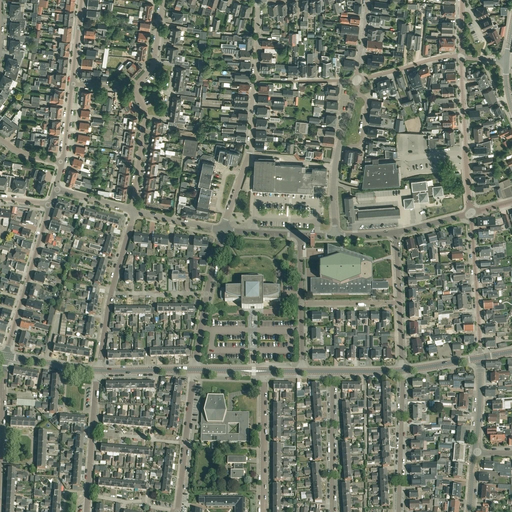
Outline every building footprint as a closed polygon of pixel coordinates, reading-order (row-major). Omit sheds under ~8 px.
[(56,0),(56,3),(62,4),(61,5),(66,6),(66,8),(74,9),(74,3),(66,2),(61,1),(56,0)] [(98,10),(99,1),(94,0),(88,0),(87,9),(98,10)] [(189,7),(194,9),(196,3),(195,3),(196,0),(187,0),(191,2),(189,7)] [(225,9),(228,0),(226,0),(219,0),(218,7),(225,9)] [(350,0),(349,0),(347,1),(347,3),(352,4),(352,7),(354,7),(354,11),(361,12),(361,4),(354,3),(355,1),(350,0)] [(25,2),(18,1),(17,4),(10,4),(10,10),(20,11),(21,5),(25,5),(25,2)] [(388,3),(378,2),(374,1),(374,4),(371,4),(370,11),(381,13),(382,8),(387,9),(388,3)] [(238,14),(240,4),(234,2),(231,13),(238,14)] [(145,4),(144,11),(152,12),(153,5),(145,4)] [(276,21),(279,21),(278,4),(269,6),(270,15),(275,15),(276,21)] [(284,17),(284,14),(287,14),(286,4),(278,4),(280,21),(283,21),(283,17),(284,17)] [(249,17),(251,7),(243,5),(240,15),(249,17)] [(486,8),(486,7),(477,7),(478,10),(475,12),(478,18),(489,13),(488,12),(489,12),(488,8),(486,8)] [(206,8),(204,15),(210,16),(212,9),(206,8)] [(407,9),(402,8),(402,13),(397,12),(397,17),(406,18),(407,9)] [(24,11),(20,11),(10,10),(9,16),(16,16),(16,19),(18,20),(25,20),(25,17),(23,17),(24,11)] [(96,19),(97,11),(87,10),(87,17),(96,19)] [(151,19),(152,12),(144,11),(142,18),(151,19)] [(186,18),(186,14),(183,14),(183,13),(174,12),(174,13),(173,12),(172,15),(173,15),(172,20),(178,21),(178,22),(181,22),(181,21),(182,21),(183,17),(186,18)] [(380,16),(370,14),(369,24),(380,25),(380,18),(385,19),(385,20),(386,20),(389,21),(389,20),(390,16),(380,15),(380,16)] [(59,20),(64,21),(64,23),(72,24),(73,18),(65,17),(59,16),(59,20)] [(359,24),(360,17),(351,16),(351,18),(340,17),(339,22),(350,23),(359,24)] [(133,24),(135,24),(135,25),(137,26),(140,26),(140,29),(149,30),(151,22),(141,21),(141,20),(133,19),(128,18),(127,23),(133,24)] [(496,23),(493,25),(490,18),(480,23),(483,29),(493,25),(494,28),(498,27),(496,23)] [(26,20),(25,20),(18,20),(17,22),(10,22),(10,28),(20,29),(21,29),(25,29),(25,23),(26,23),(26,20)] [(405,33),(406,23),(398,22),(397,32),(405,33)] [(341,32),(358,34),(359,27),(342,25),(341,32)] [(10,28),(9,34),(16,34),(16,37),(17,38),(24,38),(25,35),(23,35),(23,32),(24,32),(26,31),(26,29),(25,29),(21,29),(20,29),(10,28)] [(95,29),(86,28),(85,37),(101,39),(101,35),(97,34),(97,33),(95,32),(95,29)] [(379,35),(380,31),(376,31),(377,29),(368,28),(367,37),(376,38),(376,34),(379,35)] [(493,43),(500,40),(495,29),(489,32),(491,36),(487,38),(489,43),(493,42),(493,43)] [(147,42),(148,34),(139,33),(138,41),(147,42)] [(177,41),(177,45),(183,46),(183,42),(182,42),(183,40),(180,39),(180,36),(170,34),(170,35),(170,36),(169,37),(170,38),(170,40),(177,41)] [(357,44),(358,35),(347,34),(346,42),(357,44)] [(26,38),(24,38),(17,38),(17,40),(10,40),(10,46),(20,47),(22,47),(23,41),(26,41),(26,38)] [(93,46),(94,39),(85,38),(84,45),(93,46)] [(367,46),(367,49),(381,51),(382,42),(368,40),(368,43),(368,44),(368,46),(367,46)] [(397,51),(394,51),(393,56),(402,58),(403,44),(398,43),(397,51)] [(139,44),(138,52),(146,53),(147,45),(139,44)] [(454,50),(454,44),(439,44),(439,53),(441,53),(441,50),(454,50)] [(182,49),(183,46),(177,45),(176,48),(168,47),(168,50),(167,52),(168,52),(168,53),(178,55),(178,49),(182,49)] [(20,47),(10,46),(9,52),(16,52),(15,56),(22,57),(24,57),(24,50),(20,50),(20,47)] [(355,58),(356,50),(347,49),(346,57),(355,58)] [(251,59),(252,50),(240,50),(240,58),(251,59)] [(145,60),(146,53),(138,52),(137,59),(145,60)] [(272,57),(272,53),(262,52),(261,62),(275,63),(276,58),(272,57)] [(183,61),(177,60),(178,55),(168,53),(167,54),(167,56),(167,57),(167,59),(174,60),(174,63),(182,65),(183,61)] [(308,53),(308,65),(307,74),(316,74),(316,65),(313,65),(313,54),(308,53)] [(323,62),(322,74),(329,74),(329,66),(330,66),(331,62),(328,62),(328,56),(324,55),(322,55),(321,62),(323,62)] [(21,64),(22,57),(15,56),(15,59),(8,58),(7,63),(16,66),(17,63),(21,64)] [(378,67),(379,62),(383,63),(384,56),(378,56),(378,59),(368,58),(367,65),(378,67)] [(354,68),(355,60),(345,59),(345,58),(336,57),(336,66),(340,66),(341,62),(345,62),(344,67),(354,68)] [(82,67),(92,68),(93,59),(82,58),(82,67)] [(306,60),(298,60),(297,74),(306,74),(306,60)] [(227,64),(230,64),(241,65),(240,70),(250,71),(251,62),(227,61),(227,64)] [(442,72),(445,72),(445,71),(455,71),(455,62),(445,62),(445,68),(442,68),(442,72)] [(20,67),(16,66),(7,63),(5,69),(12,71),(11,74),(17,77),(20,67)] [(130,66),(137,73),(142,68),(138,65),(137,66),(133,63),(130,66)] [(270,73),(271,64),(261,64),(260,73),(270,73)] [(276,64),(276,67),(275,67),(275,70),(281,71),(281,72),(284,72),(289,72),(289,65),(276,64)] [(177,67),(176,73),(185,74),(191,75),(192,66),(181,65),(181,66),(178,65),(178,67),(177,67)] [(137,73),(130,66),(127,69),(131,72),(129,74),(133,77),(137,73)] [(426,75),(430,74),(428,66),(419,69),(421,76),(420,77),(422,83),(426,82),(425,77),(427,77),(426,75)] [(90,82),(91,80),(92,71),(81,70),(80,79),(85,79),(85,81),(90,82)] [(423,86),(418,71),(417,71),(417,70),(413,72),(408,74),(409,75),(408,75),(409,79),(410,79),(414,89),(423,86)] [(479,81),(487,77),(486,76),(487,74),(485,74),(484,72),(480,74),(479,70),(473,73),(476,79),(477,79),(479,81)] [(250,81),(250,73),(235,72),(235,73),(235,72),(234,73),(234,75),(235,76),(235,80),(250,81)] [(447,82),(456,81),(455,73),(446,73),(447,79),(441,79),(441,82),(447,82)] [(9,78),(3,75),(1,80),(10,85),(13,86),(17,77),(11,74),(9,78)] [(404,84),(405,83),(403,75),(396,77),(399,86),(400,85),(402,90),(405,89),(404,84)] [(487,77),(479,81),(480,84),(479,84),(477,84),(478,90),(480,90),(482,89),(484,88),(483,86),(490,83),(489,81),(489,80),(488,79),(487,77)] [(65,87),(66,80),(56,79),(52,79),(51,82),(55,83),(55,86),(65,87)] [(390,83),(389,79),(383,81),(386,91),(390,90),(391,94),(396,92),(393,82),(390,83)] [(10,85),(1,80),(0,81),(0,86),(4,89),(3,92),(9,95),(12,89),(9,87),(10,85)] [(382,92),(386,91),(383,81),(377,83),(378,86),(375,87),(376,92),(373,92),(372,97),(378,97),(383,96),(382,92)] [(186,88),(187,85),(175,83),(174,89),(184,90),(183,93),(190,94),(190,91),(186,90),(186,88)] [(249,93),(249,84),(239,83),(239,92),(249,93)] [(259,84),(259,93),(273,94),(273,90),(269,90),(269,85),(259,84)] [(338,99),(339,88),(327,86),(326,98),(338,99)] [(448,94),(453,94),(452,86),(442,87),(442,95),(448,95),(448,94)] [(483,92),(486,97),(494,93),(494,92),(494,90),(493,90),(492,88),(483,92)] [(82,99),(90,100),(91,92),(82,91),(82,99)] [(414,102),(420,100),(417,91),(412,93),(413,97),(414,102)] [(5,101),(9,95),(3,92),(1,95),(0,94),(0,101),(0,102),(3,104),(5,101)] [(488,102),(497,98),(496,97),(497,95),(495,95),(494,93),(486,97),(488,102)] [(259,95),(258,104),(267,105),(273,106),(274,100),(268,99),(268,96),(259,95)] [(413,97),(408,99),(401,101),(403,106),(414,103),(414,102),(413,97)] [(443,108),(453,108),(453,102),(448,102),(448,97),(434,98),(434,103),(443,106),(443,108)] [(274,100),(273,106),(283,106),(284,106),(285,99),(274,98),(274,100)] [(89,107),(90,100),(82,99),(81,106),(89,107)] [(124,109),(133,105),(130,99),(126,101),(127,103),(122,106),(124,109)] [(337,111),(338,102),(327,101),(326,110),(337,111)] [(380,111),(382,102),(372,101),(370,109),(380,111)] [(131,112),(136,110),(133,105),(124,109),(125,113),(130,110),(131,112)] [(500,116),(504,114),(501,107),(500,108),(499,105),(493,108),(496,114),(499,113),(500,116)] [(481,111),(481,110),(487,109),(487,113),(490,112),(489,109),(488,106),(482,107),(476,108),(476,110),(470,111),(470,118),(476,118),(476,119),(480,119),(479,111),(481,111)] [(270,109),(267,109),(267,108),(258,107),(257,115),(270,116),(270,109)] [(61,117),(62,112),(40,109),(39,109),(39,112),(39,113),(51,114),(51,117),(59,118),(59,116),(61,117)] [(89,119),(90,111),(82,110),(81,118),(89,119)] [(236,122),(236,118),(247,118),(247,111),(238,111),(238,114),(232,113),(231,117),(229,117),(221,116),(221,121),(226,121),(236,122)] [(183,115),(179,114),(170,113),(170,118),(178,119),(179,120),(179,123),(185,124),(186,120),(185,120),(185,118),(183,118),(183,115)] [(426,117),(426,121),(429,121),(429,118),(429,117),(435,117),(435,113),(428,113),(428,117),(426,117)] [(3,116),(0,119),(0,121),(1,123),(0,124),(0,130),(2,132),(11,121),(11,120),(4,114),(3,116)] [(335,124),(336,115),(327,114),(327,117),(324,116),(323,118),(322,118),(322,120),(323,120),(323,123),(335,124)] [(380,125),(381,117),(370,115),(369,124),(380,125)] [(266,128),(267,119),(257,119),(256,127),(266,128)] [(11,121),(2,132),(7,136),(11,130),(14,132),(18,126),(11,121)] [(247,123),(237,122),(236,122),(226,121),(226,126),(233,126),(237,126),(237,130),(246,131),(247,123)] [(305,132),(306,122),(296,121),(295,131),(305,132)] [(88,132),(90,123),(85,123),(80,122),(79,130),(84,131),(88,132)] [(59,134),(60,127),(52,126),(42,125),(42,128),(46,129),(45,132),(59,134)] [(334,136),(335,129),(326,128),(318,127),(317,134),(325,135),(334,136)] [(507,127),(498,131),(501,136),(505,134),(507,137),(511,135),(511,129),(511,128),(508,130),(507,127)] [(376,136),(377,133),(383,134),(383,129),(379,129),(377,129),(368,128),(367,135),(376,136)] [(210,134),(210,131),(202,130),(200,140),(204,140),(206,133),(210,134)] [(274,137),(266,136),(266,131),(256,130),(256,139),(266,140),(273,141),(274,137)] [(246,134),(237,133),(230,133),(223,132),(223,136),(234,137),(234,140),(246,141),(246,134)] [(89,139),(90,136),(78,134),(77,142),(86,143),(87,139),(89,139)] [(333,145),(334,138),(324,136),(323,144),(333,145)] [(195,156),(197,140),(185,138),(182,154),(195,156)] [(263,149),(264,141),(256,140),(255,149),(263,149)] [(482,147),(475,147),(475,154),(479,154),(479,155),(483,155),(483,154),(486,154),(486,147),(490,147),(490,140),(482,142),(482,147)] [(214,156),(213,160),(215,160),(218,161),(218,160),(220,160),(219,161),(222,162),(223,161),(225,150),(225,147),(226,146),(217,145),(214,155),(214,156)] [(83,156),(85,148),(76,146),(75,154),(83,156)] [(352,161),(354,151),(345,149),(343,160),(352,161)] [(234,151),(232,163),(234,163),(234,164),(237,165),(237,162),(238,162),(239,161),(239,160),(240,160),(241,158),(241,157),(242,155),(242,153),(239,152),(240,151),(235,150),(234,151)] [(361,161),(363,152),(355,151),(353,159),(361,161)] [(296,152),(293,154),(298,160),(305,161),(305,158),(300,157),(296,152)] [(199,164),(199,165),(200,165),(214,168),(214,166),(215,166),(216,163),(215,163),(212,162),(213,160),(214,156),(209,155),(203,154),(200,157),(199,164)] [(80,169),(83,161),(74,158),(72,166),(80,169)] [(365,164),(362,189),(399,186),(400,186),(398,167),(396,167),(396,161),(378,163),(377,158),(372,158),(372,163),(365,164)] [(255,159),(253,189),(297,191),(311,192),(312,187),(312,183),(326,184),(327,169),(312,168),(312,172),(305,172),(306,167),(302,166),(302,165),(275,164),(275,160),(255,159)] [(76,179),(78,172),(70,169),(68,177),(76,179)] [(36,190),(43,192),(44,188),(46,185),(45,185),(46,182),(43,181),(46,173),(40,171),(37,179),(39,180),(36,190)] [(10,182),(11,175),(1,174),(1,177),(0,182),(0,187),(1,187),(1,188),(4,189),(4,188),(5,188),(6,181),(10,182)] [(18,190),(20,180),(14,179),(14,176),(11,175),(10,182),(13,182),(12,189),(13,189),(13,190),(16,191),(16,190),(18,190)] [(85,182),(82,181),(79,180),(76,179),(68,177),(66,184),(74,186),(75,183),(81,185),(81,183),(85,184),(85,182)] [(20,180),(18,190),(19,190),(19,191),(23,192),(23,191),(24,191),(25,184),(28,185),(29,178),(26,178),(25,181),(20,180)] [(414,207),(413,201),(419,200),(419,202),(429,201),(428,195),(433,194),(433,196),(443,195),(442,185),(428,187),(428,186),(427,186),(426,179),(411,181),(413,197),(403,198),(404,208),(414,207)] [(483,188),(489,188),(489,184),(483,185),(483,186),(475,186),(475,193),(483,192),(483,188)] [(355,220),(400,217),(400,209),(395,209),(395,207),(358,210),(358,208),(354,208),(353,197),(345,197),(346,215),(349,215),(349,222),(355,221),(355,220)] [(55,209),(68,213),(69,209),(67,208),(67,207),(68,207),(69,207),(70,205),(69,204),(58,200),(55,209)] [(181,207),(184,208),(183,215),(186,215),(196,217),(196,216),(197,216),(205,217),(208,218),(209,211),(208,211),(206,210),(197,208),(190,207),(190,206),(185,205),(181,204),(181,207)] [(7,227),(8,220),(9,213),(4,212),(5,211),(1,210),(0,216),(0,218),(3,219),(2,226),(7,227)] [(59,221),(61,213),(55,211),(52,219),(59,221)] [(26,224),(28,224),(29,224),(33,225),(33,224),(34,224),(35,221),(34,220),(35,216),(26,213),(22,224),(26,225),(26,224)] [(478,227),(494,226),(494,222),(490,222),(490,219),(482,219),(482,218),(478,219),(478,220),(477,220),(478,227)] [(61,225),(51,222),(49,230),(58,233),(61,225)] [(29,238),(30,232),(20,229),(21,227),(19,226),(12,224),(12,226),(13,227),(12,230),(22,233),(21,236),(29,238)] [(451,236),(449,236),(449,239),(454,238),(458,238),(458,236),(461,236),(461,233),(462,233),(462,228),(458,229),(458,230),(453,230),(453,233),(451,233),(451,236)] [(484,239),(493,239),(493,235),(488,235),(488,230),(478,231),(479,240),(481,240),(482,241),(481,242),(482,243),(482,244),(483,244),(484,243),(484,242),(484,241),(484,240),(484,239)] [(434,243),(437,242),(435,235),(428,237),(430,244),(431,243),(432,247),(435,246),(434,243)] [(45,244),(52,246),(54,242),(52,242),(53,238),(47,236),(45,244)] [(424,251),(423,246),(426,245),(424,238),(417,240),(421,252),(424,251)] [(22,245),(22,247),(30,250),(32,243),(18,239),(17,243),(22,245)] [(111,251),(113,245),(98,241),(97,244),(105,246),(104,249),(111,251)] [(418,254),(418,253),(417,249),(415,250),(413,241),(406,242),(408,252),(412,251),(413,254),(412,254),(413,259),(419,257),(418,254)] [(454,241),(450,241),(450,244),(455,243),(455,246),(453,246),(453,249),(462,248),(462,241),(454,241)] [(109,257),(111,251),(104,249),(90,244),(89,248),(100,251),(103,251),(102,255),(109,257)] [(384,294),(388,294),(388,284),(372,284),(372,260),(328,246),(328,261),(320,263),(320,279),(311,279),(311,295),(373,295),(373,290),(384,290),(384,294)] [(493,256),(493,254),(493,250),(490,250),(490,248),(479,249),(480,257),(485,257),(485,258),(489,258),(489,257),(493,256)] [(26,254),(20,253),(21,251),(16,249),(14,254),(13,253),(12,255),(9,254),(7,258),(14,260),(14,258),(24,261),(26,254)] [(59,265),(60,261),(55,260),(56,257),(53,257),(55,252),(54,252),(47,250),(47,251),(43,250),(41,256),(49,258),(48,259),(51,260),(50,262),(52,263),(59,265)] [(47,271),(50,262),(40,259),(37,268),(47,271)] [(24,272),(26,265),(12,261),(11,266),(16,267),(16,270),(24,272)] [(200,273),(196,273),(196,261),(190,261),(190,273),(193,273),(193,281),(200,281),(200,273)] [(461,273),(461,271),(464,271),(463,264),(451,265),(452,268),(456,268),(456,272),(457,272),(457,273),(461,273)] [(414,266),(411,266),(412,268),(408,268),(408,274),(416,274),(416,270),(423,270),(423,265),(415,265),(414,266)] [(141,271),(137,271),(137,283),(143,283),(143,276),(145,276),(145,266),(141,266),(141,271)] [(159,283),(166,283),(166,275),(162,275),(162,267),(157,267),(157,271),(157,275),(159,275),(159,283)] [(43,284),(46,275),(36,272),(34,281),(43,284)] [(482,283),(492,283),(492,278),(499,277),(498,273),(491,273),(491,274),(481,275),(482,283)] [(21,278),(21,277),(12,274),(9,281),(19,284),(20,282),(21,282),(22,278),(21,278)] [(101,285),(103,279),(96,277),(96,278),(93,277),(88,275),(87,278),(95,280),(94,283),(101,285)] [(242,288),(227,288),(225,288),(225,290),(222,290),(221,291),(220,294),(220,295),(221,298),(221,300),(225,300),(225,302),(242,302),(242,309),(251,309),(251,308),(254,308),(254,309),(263,309),(263,302),(280,302),(280,288),(263,288),(263,281),(261,281),(261,277),(259,277),(256,276),(253,276),(249,276),(246,276),(244,277),(244,281),(242,281),(242,288)] [(411,280),(408,280),(409,286),(416,286),(416,282),(418,282),(423,282),(423,280),(430,280),(429,276),(411,277),(411,280)] [(17,294),(19,288),(5,284),(5,283),(1,282),(0,286),(0,288),(3,290),(4,288),(10,290),(9,292),(17,294)] [(32,286),(30,291),(45,296),(45,293),(43,292),(44,291),(39,290),(40,288),(32,286)] [(499,298),(499,292),(491,292),(491,289),(482,290),(483,297),(488,296),(488,299),(499,298)] [(44,298),(45,296),(30,291),(29,297),(36,299),(37,298),(39,298),(40,300),(42,301),(44,300),(44,298)] [(12,308),(14,301),(3,298),(1,304),(12,308)] [(36,302),(35,303),(28,301),(26,307),(34,309),(34,308),(41,310),(43,304),(36,302)] [(492,301),(483,302),(484,309),(492,309),(492,311),(504,310),(503,306),(498,306),(498,303),(492,303),(492,301)] [(88,313),(96,314),(96,308),(81,306),(81,309),(86,310),(89,310),(88,313)] [(9,320),(12,312),(3,309),(0,318),(5,320),(5,318),(9,320)] [(38,322),(39,318),(32,316),(33,314),(24,311),(23,318),(38,322)] [(383,321),(381,321),(381,324),(381,329),(385,329),(385,322),(390,322),(390,314),(388,314),(388,312),(384,312),(384,313),(383,313),(383,321)] [(489,321),(489,324),(507,324),(507,317),(494,317),(494,312),(484,312),(485,321),(489,321)] [(312,321),(321,321),(321,313),(312,314),(312,321)] [(348,317),(348,321),(352,321),(351,326),(356,326),(356,317),(355,317),(355,314),(348,313),(348,317)] [(340,325),(340,321),(346,321),(346,317),(344,317),(344,314),(337,314),(337,321),(337,325),(340,325)] [(371,320),(369,320),(369,324),(372,324),(372,320),(376,320),(376,322),(378,322),(378,320),(379,320),(379,314),(371,314),(371,320)] [(438,316),(438,324),(441,324),(441,321),(442,321),(442,318),(450,318),(459,318),(459,314),(453,315),(449,315),(442,315),(438,316)] [(456,320),(454,322),(454,324),(460,324),(472,324),(472,320),(473,319),(473,317),(472,317),(472,316),(463,316),(462,316),(462,317),(462,320),(461,320),(459,320),(456,320)] [(0,330),(6,332),(8,324),(0,321),(0,330)] [(35,324),(34,324),(22,321),(20,327),(28,330),(29,326),(48,331),(49,327),(36,323),(35,324)] [(485,334),(495,334),(495,325),(485,326),(485,334)] [(78,330),(75,329),(74,332),(77,333),(82,334),(85,334),(85,337),(92,338),(93,332),(86,331),(83,331),(78,330)] [(320,333),(324,333),(324,330),(312,330),(312,340),(320,340),(320,333)] [(32,336),(29,335),(22,333),(20,339),(33,343),(34,340),(31,339),(32,336)] [(432,344),(428,345),(429,355),(430,355),(430,356),(431,356),(433,356),(434,355),(433,354),(437,353),(436,347),(443,346),(442,342),(445,342),(444,337),(441,337),(441,336),(440,336),(439,336),(432,337),(433,343),(432,343),(432,344)] [(464,338),(461,338),(458,338),(458,342),(464,342),(464,344),(469,344),(474,344),(473,336),(464,336),(464,338)] [(58,343),(57,345),(54,345),(53,352),(59,353),(60,346),(60,343),(61,339),(58,338),(57,343),(58,343)] [(33,345),(33,343),(20,339),(18,345),(26,347),(29,348),(30,344),(33,345)] [(486,348),(495,348),(495,339),(485,339),(486,348)] [(414,355),(423,353),(421,340),(413,342),(414,349),(413,349),(414,355)] [(381,344),(381,350),(384,350),(384,360),(390,360),(390,353),(391,353),(391,350),(388,350),(385,350),(385,347),(388,347),(388,344),(387,344),(381,344)] [(334,347),(330,347),(326,347),(326,350),(330,350),(330,355),(331,355),(331,356),(334,356),(334,355),(334,347)] [(345,347),(339,347),(339,352),(337,352),(337,360),(340,360),(340,361),(344,361),(344,360),(344,351),(345,351),(345,347)] [(313,360),(325,360),(325,351),(313,351),(313,360)] [(13,375),(16,376),(15,379),(14,383),(12,383),(11,387),(17,388),(17,384),(20,369),(14,368),(13,375)] [(21,377),(25,377),(26,370),(20,369),(17,384),(21,385),(21,380),(21,377)] [(33,379),(37,380),(38,373),(32,371),(31,379),(30,387),(33,387),(34,382),(33,382),(33,379)] [(508,372),(498,372),(498,375),(491,375),(491,383),(498,383),(498,379),(501,379),(501,381),(504,381),(504,376),(506,376),(509,376),(509,372),(508,372)] [(52,382),(59,383),(59,376),(52,376),(48,376),(47,379),(46,378),(46,374),(42,373),(41,381),(43,381),(44,381),(49,382),(52,382)] [(422,387),(422,389),(429,388),(429,383),(422,383),(422,381),(413,381),(413,387),(422,387)] [(426,394),(430,394),(430,392),(429,388),(422,389),(420,389),(420,392),(413,392),(413,399),(421,398),(421,395),(426,395),(426,394)] [(495,397),(495,388),(486,388),(485,397),(495,397)] [(227,413),(224,396),(208,396),(204,412),(202,412),(201,441),(248,443),(249,413),(227,413)] [(498,400),(498,403),(492,403),(492,411),(504,410),(504,404),(511,403),(511,399),(505,399),(498,400)] [(42,406),(35,405),(35,406),(35,408),(46,409),(46,412),(50,412),(56,413),(57,413),(58,412),(58,410),(57,409),(57,407),(50,406),(47,406),(42,406)] [(455,415),(455,416),(455,419),(455,420),(456,421),(458,422),(458,425),(466,425),(466,418),(458,418),(458,416),(455,415)] [(496,425),(499,425),(500,418),(497,418),(497,417),(489,416),(489,423),(496,423),(496,425)] [(504,425),(499,425),(499,428),(487,428),(488,435),(491,435),(496,435),(496,432),(503,432),(503,428),(504,428),(504,425)] [(421,436),(421,431),(424,431),(424,429),(427,429),(427,430),(431,430),(431,426),(424,426),(420,426),(420,428),(414,429),(414,436),(421,436)] [(457,431),(457,436),(465,437),(465,429),(457,428),(457,431)] [(510,431),(503,432),(496,432),(496,435),(491,435),(491,441),(498,441),(503,441),(503,435),(510,435),(510,431)] [(414,451),(414,455),(411,455),(411,458),(410,459),(410,461),(411,462),(412,461),(412,462),(420,461),(420,458),(423,458),(423,456),(430,455),(430,451),(414,451)] [(197,456),(197,464),(200,464),(200,470),(208,470),(208,464),(209,464),(209,456),(197,456)] [(280,457),(273,456),(273,462),(280,463),(283,463),(283,466),(288,466),(288,460),(280,460),(280,457)] [(231,470),(231,474),(231,478),(244,478),(244,470),(242,470),(242,464),(246,464),(246,457),(228,457),(228,464),(234,464),(234,470),(231,470)] [(454,465),(454,469),(450,468),(451,463),(446,462),(445,468),(446,468),(446,471),(462,472),(462,466),(454,465)] [(506,469),(507,466),(506,466),(500,465),(500,463),(493,463),(493,464),(484,463),(484,469),(492,470),(492,469),(498,470),(497,473),(511,474),(511,470),(506,469)] [(412,468),(410,468),(410,474),(412,474),(415,474),(415,476),(418,476),(423,476),(423,471),(420,471),(420,468),(412,468)] [(489,474),(480,473),(479,482),(488,482),(489,477),(490,477),(490,475),(489,475),(489,474)] [(414,479),(412,480),(412,487),(425,486),(425,480),(430,480),(430,476),(423,476),(418,476),(418,479),(414,479)] [(228,497),(228,507),(235,507),(235,501),(243,501),(243,499),(243,497),(238,497),(235,497),(228,497)] [(235,507),(235,508),(245,508),(245,499),(243,499),(243,501),(235,501),(235,507)]
